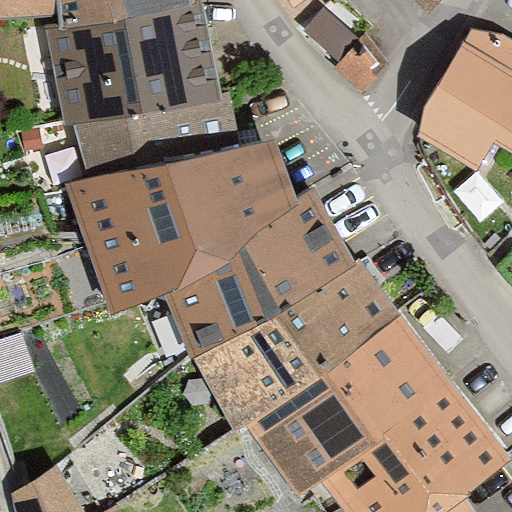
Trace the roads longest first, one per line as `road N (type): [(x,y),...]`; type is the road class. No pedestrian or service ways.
road 1 (residential): [(511,352),(370,139)]
road 2 (residential): [(250,0),(370,139)]
road 3 (residential): [(462,0),(370,139)]
